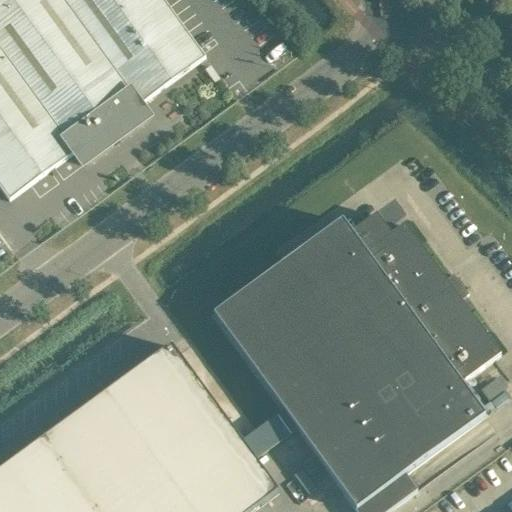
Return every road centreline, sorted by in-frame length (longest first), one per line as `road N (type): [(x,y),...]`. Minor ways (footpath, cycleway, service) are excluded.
road 1 (unclassified): [(0,317),(411,13)]
road 2 (tertiary): [(511,115),(411,13)]
